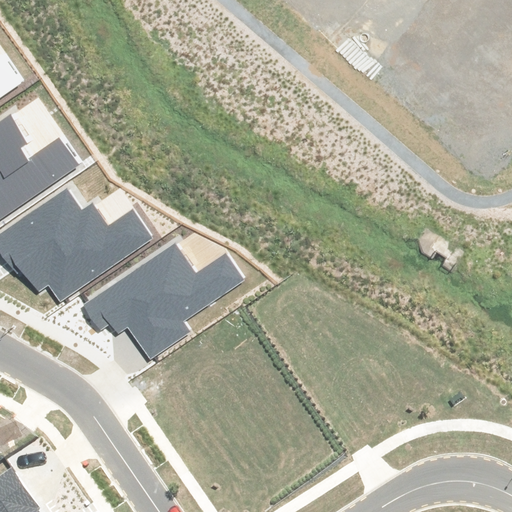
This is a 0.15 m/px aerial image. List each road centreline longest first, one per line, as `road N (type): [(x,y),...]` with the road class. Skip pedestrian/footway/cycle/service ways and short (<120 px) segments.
road 1 (residential): [(153,511),(64,382),(0,343)]
road 2 (residential): [(353,511),(389,489),(426,481),(464,484),(509,511)]
